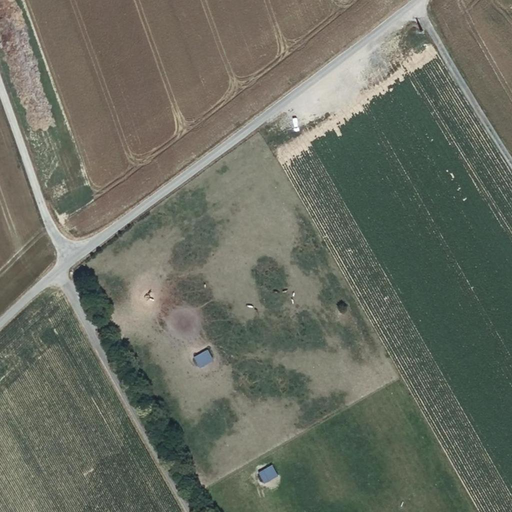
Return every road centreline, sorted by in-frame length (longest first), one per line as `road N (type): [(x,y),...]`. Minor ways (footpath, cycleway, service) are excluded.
road 1 (unclassified): [(59,268),(421,0)]
road 2 (unclassified): [(59,268),(189,511)]
road 3 (track): [(511,161),(413,6)]
